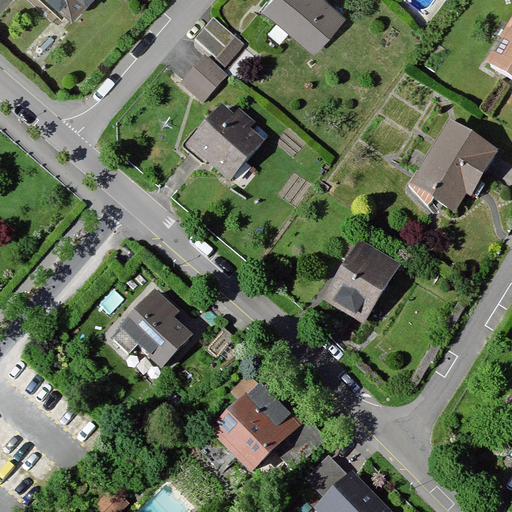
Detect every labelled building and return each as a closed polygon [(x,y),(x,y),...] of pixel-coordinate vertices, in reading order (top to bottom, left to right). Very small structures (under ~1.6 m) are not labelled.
[(96,0),(51,0),(71,17),(76,11),(82,17),(96,0)] [(326,0),(271,0),(261,12),(314,57),(347,17),(326,0)] [(246,49),(212,21),(194,42),(228,71),(246,49)] [(511,33),(487,75),(511,89),(511,33)] [(226,80),(203,62),(183,86),(206,105),(226,80)] [(234,122),(221,112),(189,155),(233,189),(263,149),(249,138),(255,129),(239,117),(234,122)] [(452,123),(412,192),(412,199),(458,226),(471,204),(480,208),(510,156),(452,123)] [(403,275),(357,250),(323,313),(369,338),(403,275)] [(182,323),(157,298),(115,342),(158,383),(192,347),(175,330),(182,323)] [(306,433),(261,391),(209,445),(254,487),(306,433)] [(379,511),(327,461),(303,485),(324,506),(318,511),(379,511)]
